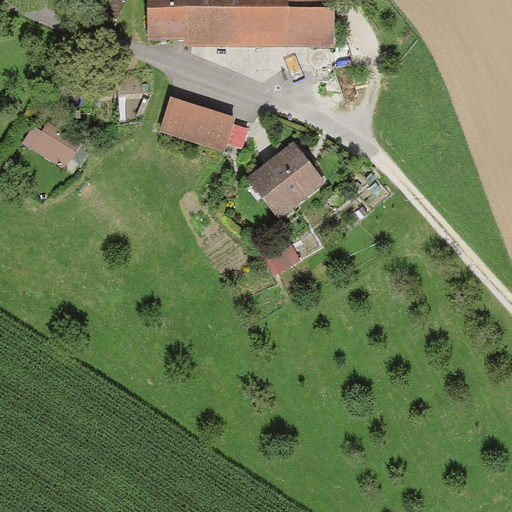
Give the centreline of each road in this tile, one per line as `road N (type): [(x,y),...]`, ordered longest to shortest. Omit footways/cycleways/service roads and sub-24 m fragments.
road 1 (unclassified): [(7,0),(351,135)]
road 2 (track): [(351,135),(511,308)]
